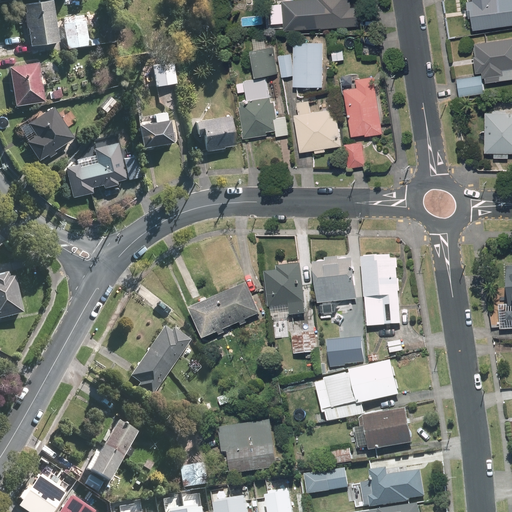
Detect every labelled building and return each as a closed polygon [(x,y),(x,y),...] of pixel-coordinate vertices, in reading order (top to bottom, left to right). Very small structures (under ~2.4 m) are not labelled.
[(57,42),(51,0),(47,0),(23,4),(30,46),(57,42)] [(350,8),(349,0),(302,0),(282,1),(282,14),(283,14),(284,31),(358,27),(357,8),(350,8)] [(511,0),(468,0),(473,31),(511,24),(511,0)] [(82,14),(63,17),(64,23),(62,24),(66,49),(88,46),(84,20),(83,20),(82,14)] [(484,72),(485,84),(511,79),(511,39),(474,45),(476,57),(474,57),(477,73),(484,72)] [(294,43),(293,87),(322,87),(323,43),(294,43)] [(329,47),(330,61),(343,60),(342,46),(329,47)] [(273,47),(250,51),(254,77),(278,74),(273,47)] [(174,85),(171,56),(141,59),(145,89),(174,85)] [(36,63),(8,67),(14,104),(42,100),(36,63)] [(461,97),(484,93),(481,75),(458,79),(461,97)] [(247,101),(240,102),(240,108),(239,108),(241,124),(242,124),(243,132),(242,132),(243,139),(267,136),(266,132),(276,131),(274,119),(277,118),(275,102),(271,103),(270,97),(268,97),(265,78),(244,81),(247,101)] [(346,86),(350,138),(383,135),(378,83),(346,86)] [(61,87),(50,89),(52,102),(63,100),(61,87)] [(118,99),(111,94),(99,109),(107,114),(118,99)] [(299,114),(294,115),(300,153),(315,151),(315,154),(325,152),(325,149),(342,146),(335,108),(311,112),(309,100),(297,102),(299,114)] [(72,138),(53,107),(27,122),(35,135),(25,140),(38,160),(46,155),(48,157),(54,153),(52,150),(72,138)] [(139,147),(170,142),(165,112),(152,114),(153,122),(135,125),(139,147)] [(509,154),(511,153),(511,113),(485,113),(484,153),(494,153),(494,157),(509,158),(509,154)] [(233,146),(228,115),(192,120),(194,134),(199,133),(202,151),(233,146)] [(126,179),(116,142),(93,148),(97,163),(78,167),(77,163),(64,166),(72,197),(91,193),(90,187),(101,185),(102,188),(117,184),(116,182),(126,179)] [(365,166),(362,142),(345,144),(348,168),(365,166)] [(141,176),(137,156),(123,159),(128,179),(141,176)] [(393,255),(364,257),(369,326),(403,324),(398,260),(393,260),(393,255)] [(327,261),(315,263),(319,303),(360,299),(355,258),(342,259),(342,256),(327,257),(327,261)] [(279,270),(267,272),(270,308),(290,306),(291,315),(309,313),(303,263),(279,266),(279,270)] [(511,266),(507,266),(506,307),(499,306),(499,330),(511,330),(511,266)] [(0,318),(26,312),(17,276),(11,277),(10,272),(0,274),(0,318)] [(248,282),(190,307),(204,339),(220,332),(222,336),(228,334),(226,329),(241,323),(243,326),(251,323),(249,319),(262,314),(248,282)] [(334,314),(318,315),(319,326),(335,325),(334,314)] [(141,381),(138,385),(153,396),(192,339),(174,328),(172,331),(164,326),(131,375),(141,381)] [(318,332),(295,334),(297,354),(320,352),(318,332)] [(328,339),(332,365),(365,360),(361,334),(328,339)] [(403,340),(390,342),(392,352),(405,350),(403,340)] [(380,353),(371,354),(372,362),(381,360),(380,353)] [(400,394),(392,359),(351,369),(352,371),(345,373),(348,388),(355,387),(359,403),(400,394)] [(427,363),(418,363),(420,388),(429,387),(427,363)] [(414,442),(407,408),(365,416),(360,417),(365,446),(370,446),(371,450),(414,442)] [(117,419),(88,466),(109,479),(138,431),(117,419)] [(273,419),(220,426),(223,451),(229,450),(233,472),(280,466),(273,419)] [(353,447),(333,450),(335,464),(355,461),(353,447)] [(207,461),(181,465),(184,486),(210,482),(207,461)] [(350,487),(347,467),(307,473),(310,493),(350,487)] [(426,496),(423,469),(389,474),(388,467),(371,469),(373,481),(363,483),(365,498),(370,497),(371,507),(411,502),(410,498),(426,496)] [(16,503),(28,511),(52,511),(68,490),(39,470),(16,503)] [(93,474),(88,484),(102,491),(107,481),(93,474)] [(295,511),(293,490),(269,494),(271,511),(295,511)] [(250,511),(248,497),(217,502),(218,511),(250,511)] [(420,511),(419,503),(361,511),(420,511)]
